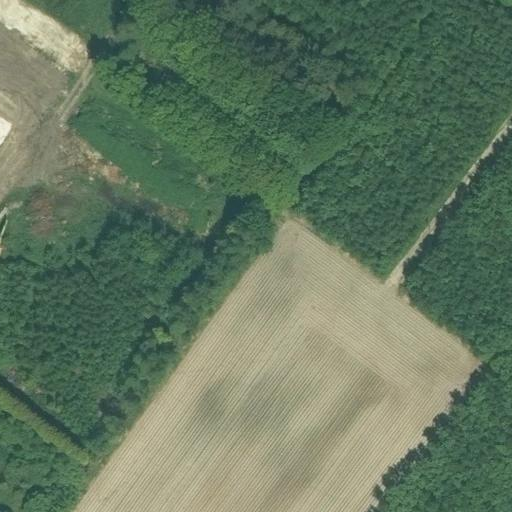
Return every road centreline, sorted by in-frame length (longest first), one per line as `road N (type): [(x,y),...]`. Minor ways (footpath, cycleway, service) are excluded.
road 1 (track): [(144,0),(12,177)]
road 2 (track): [(511,123),(398,276)]
